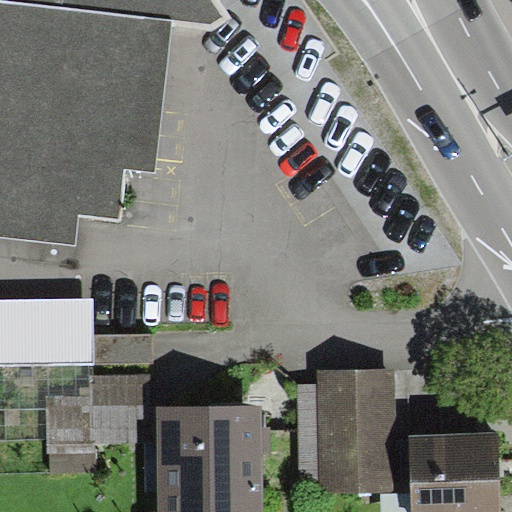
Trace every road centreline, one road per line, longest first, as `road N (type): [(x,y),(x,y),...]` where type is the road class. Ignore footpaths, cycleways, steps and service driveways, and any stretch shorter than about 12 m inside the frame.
road 1 (secondary): [(355,0),(412,73),(511,241)]
road 2 (secondary): [(511,172),(418,0)]
